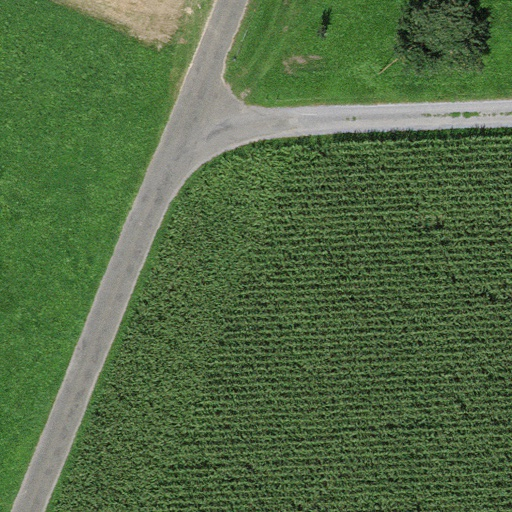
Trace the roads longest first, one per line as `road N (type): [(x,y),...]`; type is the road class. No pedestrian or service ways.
road 1 (track): [(28,511),(232,0)]
road 2 (track): [(187,110),(272,122),(511,112)]
